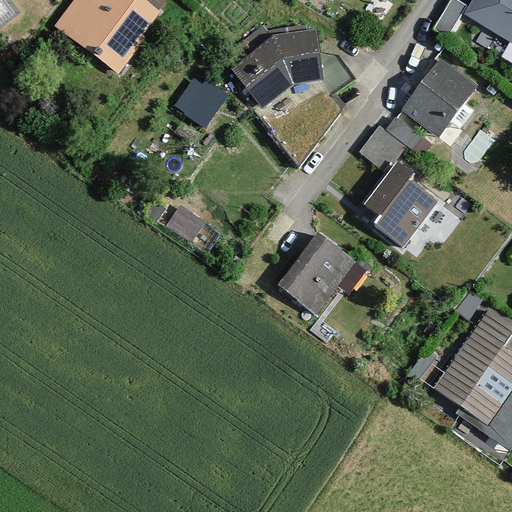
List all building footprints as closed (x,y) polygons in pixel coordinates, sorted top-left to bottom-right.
[(164,3),(159,0),(97,0),(95,4),(89,0),(76,0),(56,29),(117,71),(164,3)] [(467,8),(454,0),(451,0),(433,31),(447,39),(467,8)] [(511,0),(478,0),(469,16),(511,40),(511,0)] [(266,26),(247,40),(256,52),(275,38),(266,26)] [(262,106),(263,107),(292,85),(319,81),(318,75),(313,37),(275,42),(236,71),(262,106)] [(292,85),(263,107),(262,106),(254,112),(299,169),(343,112),(332,98),(354,82),(338,60),(318,75),(319,81),(292,85)] [(471,88),(439,64),(403,110),(435,134),(446,119),(459,129),(472,113),(459,103),(471,88)] [(226,95),(209,84),(205,90),(194,83),(178,109),(188,115),(187,116),(203,127),(226,95)] [(389,157),(370,142),(360,155),(383,173),(403,148),(399,144),(389,157)] [(414,179),(396,165),(364,207),(380,219),(374,227),(402,248),(437,204),(410,183),(414,179)] [(195,242),(208,220),(183,205),(170,226),(195,242)] [(354,261),(312,234),(273,293),(315,320),(354,261)] [(511,332),(511,331),(485,314),(428,401),(483,437),(511,392),(511,357),(501,350),(511,332)]
